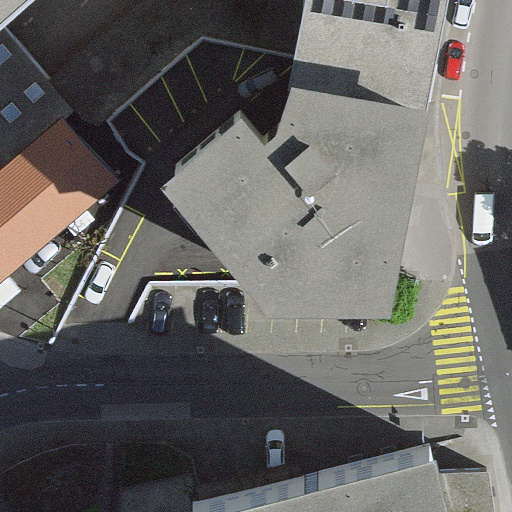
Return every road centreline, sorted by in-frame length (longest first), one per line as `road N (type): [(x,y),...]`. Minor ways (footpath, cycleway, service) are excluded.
road 1 (unclassified): [(0,397),(511,364)]
road 2 (unclassified): [(511,274),(496,174),(503,75)]
